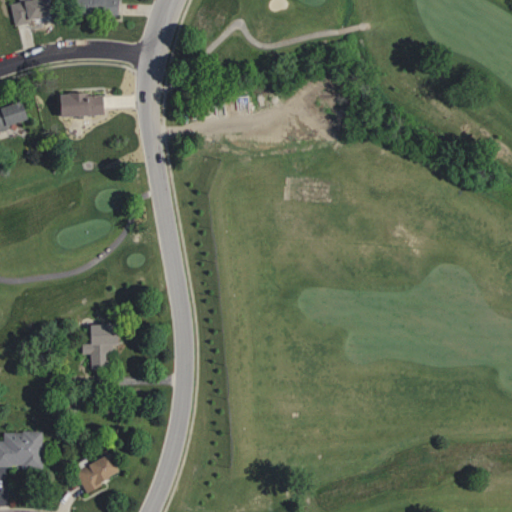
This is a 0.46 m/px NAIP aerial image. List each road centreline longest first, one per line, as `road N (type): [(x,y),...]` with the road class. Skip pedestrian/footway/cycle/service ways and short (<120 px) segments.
road 1 (residential): [(150,511),(170,462),(184,382),(149,100),(170,0)]
road 2 (residential): [(0,66),(77,49),(153,57)]
